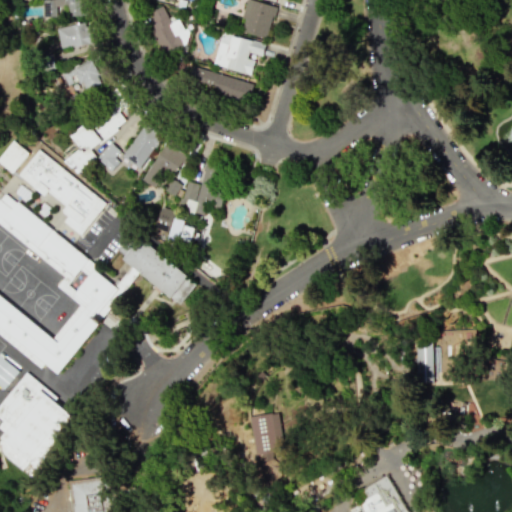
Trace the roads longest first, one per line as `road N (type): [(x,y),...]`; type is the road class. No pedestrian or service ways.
road 1 (residential): [(137,410),(240,314),(356,246),(396,85)]
road 2 (residential): [(114,0),(132,55),(185,112),(313,156)]
road 3 (residential): [(511,207),(486,204),(396,85),(377,0)]
road 4 (residential): [(313,0),(266,163)]
road 5 (residential): [(356,246),(486,204)]
